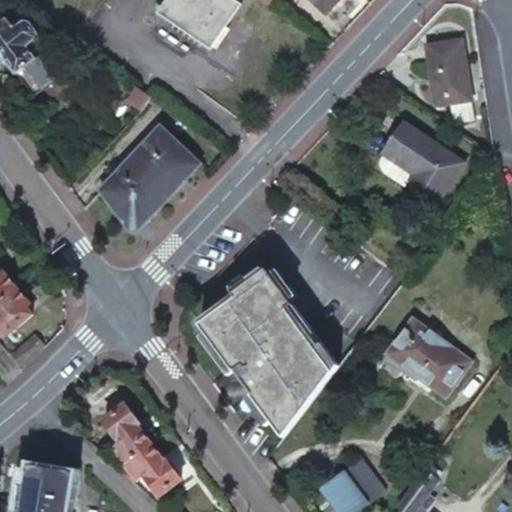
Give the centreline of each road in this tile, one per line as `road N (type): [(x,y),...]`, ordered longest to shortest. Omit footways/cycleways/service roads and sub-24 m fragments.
road 1 (residential): [(119,308),(412,0)]
road 2 (tertiary): [(268,511),(119,308)]
road 3 (tertiary): [(119,308),(0,147)]
road 4 (residential): [(21,396),(146,511)]
road 5 (residential): [(21,396),(119,308)]
